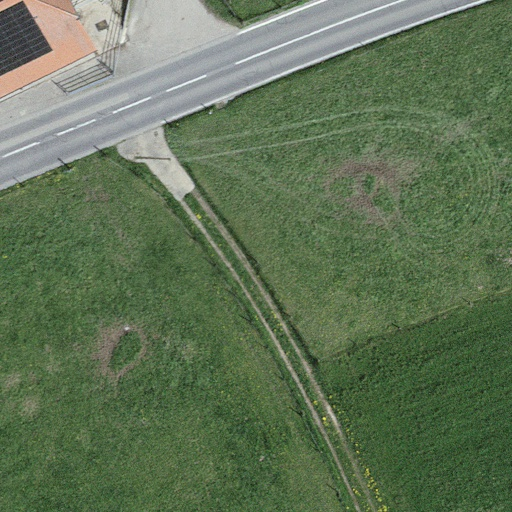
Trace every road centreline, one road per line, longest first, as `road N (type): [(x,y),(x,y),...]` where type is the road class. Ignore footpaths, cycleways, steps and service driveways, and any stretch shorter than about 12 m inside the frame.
road 1 (tertiary): [(0,172),(451,0)]
road 2 (track): [(128,121),(268,311),(318,395),(368,511)]
